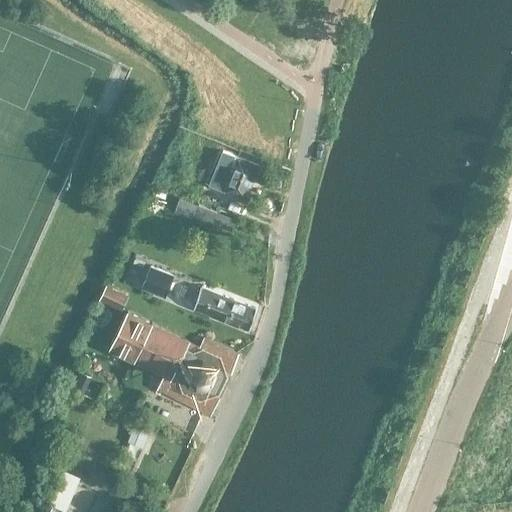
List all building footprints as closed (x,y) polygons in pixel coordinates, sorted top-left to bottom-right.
[(245,200),(259,166),(227,153),(214,186),(225,191),(224,191),(245,200)] [(166,297),(175,276),(159,269),(150,291),(166,297)] [(248,330),(256,308),(201,287),(194,308),(248,330)] [(231,373),(238,354),(204,337),(199,347),(128,312),(109,350),(164,376),(157,389),(211,415),(231,373)] [(139,446),(146,431),(137,427),(130,442),(139,446)] [(65,508),(75,485),(61,479),(51,502),(65,508)]
